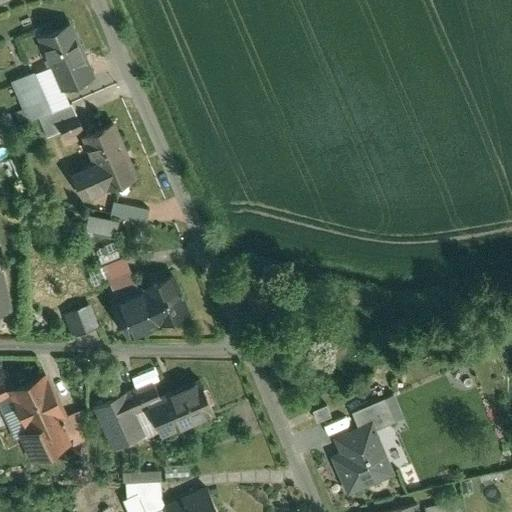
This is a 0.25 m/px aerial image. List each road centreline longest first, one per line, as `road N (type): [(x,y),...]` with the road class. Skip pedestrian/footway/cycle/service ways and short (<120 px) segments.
road 1 (residential): [(251,345),(101,0)]
road 2 (residential): [(251,345),(230,354),(0,349)]
road 3 (residential): [(323,511),(251,345)]
